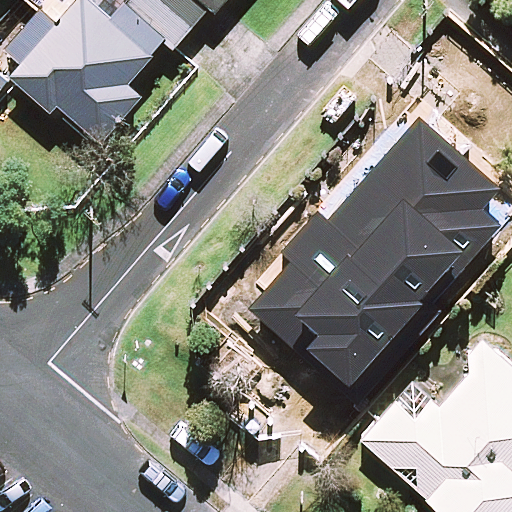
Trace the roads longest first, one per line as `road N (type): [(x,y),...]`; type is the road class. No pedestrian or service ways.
road 1 (residential): [(12,410),(362,0)]
road 2 (residential): [(136,511),(12,410)]
